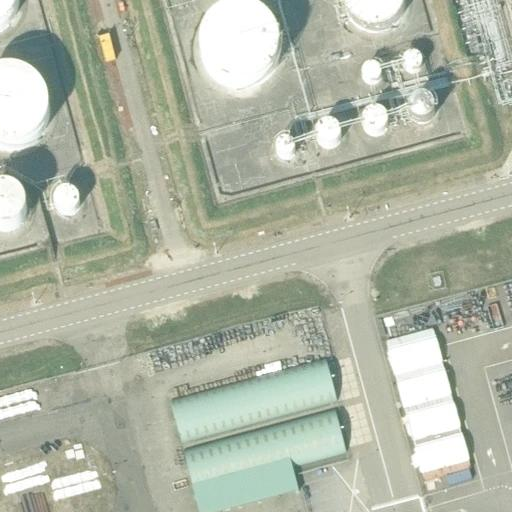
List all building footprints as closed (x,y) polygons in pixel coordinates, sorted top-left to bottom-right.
[(0,0),(0,33),(8,27),(15,17),(18,6),(18,0),(0,0)] [(369,28),(380,30),(390,28),(399,22),(405,14),(408,4),(407,0),(349,0),(349,5),(353,15),(360,23),(369,28)] [(219,84),(229,91),(241,94),(254,94),(266,90),(276,83),(283,73),(286,61),(286,48),(282,37),(275,27),(264,19),(252,16),(240,16),(228,20),(218,28),(211,38),(208,50),(208,62),(212,74),(219,84)] [(419,68),(420,64),(419,60),(417,57),(414,55),(411,54),(408,54),(404,57),(401,60),(401,64),(401,68),(403,70),(406,73),(409,74),(414,73),(417,71),(419,68)] [(377,80),(377,77),(376,74),(374,71),(371,69),(368,68),(364,69),(362,71),(360,74),(359,77),(360,81),(362,84),(365,85),(369,86),(372,85),(375,83),(377,80)] [(0,153),(3,155),(15,155),(27,152),(37,146),(45,137),(49,125),(50,114),(47,102),(42,92),(33,84),(22,79),(11,78),(0,79),(0,153)] [(433,116),(435,109),(433,104),(431,99),(429,97),(425,95),(420,94),(414,95),(410,97),(406,102),(404,106),(404,109),(405,115),(408,120),(411,122),(413,124),(419,125),(425,124),(430,121),(433,116)] [(385,129),(386,125),(386,121),(383,117),(380,114),(374,113),(369,114),(366,116),(363,120),(362,125),(362,128),(365,133),(369,136),(374,137),(379,136),(382,134),(385,129)] [(338,143),(339,137),(339,133),(336,129),(332,126),(328,125),(322,126),(318,128),(315,132),(314,137),(315,141),(317,146),(321,149),(326,150),(332,149),(335,147),(338,143)] [(293,154),(294,150),(293,146),(290,142),(287,139),(282,138),(277,138),(273,141),(270,145),(269,149),(270,154),(272,158),(275,161),(280,162),(285,161),(290,159),(293,154)] [(0,229),(6,230),(14,227),(21,221),(24,212),(24,203),(18,195),(10,189),(0,188),(0,229)] [(76,206),(77,201),(76,196),(73,191),(70,189),(65,188),(60,188),(55,191),(52,195),(50,201),(51,206),(54,210),(57,213),(63,215),(69,214),(73,211),(76,206)] [(183,444),(337,402),(326,360),(172,401),(183,444)] [(195,493),(346,453),(335,411),(184,452),(195,493)] [(459,413),(410,424),(422,476),(471,464),(459,413)]
